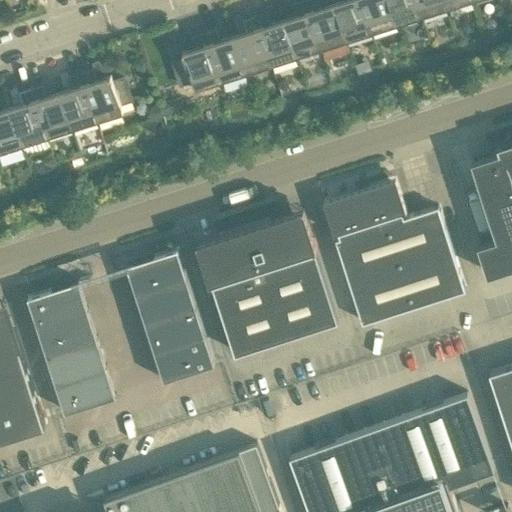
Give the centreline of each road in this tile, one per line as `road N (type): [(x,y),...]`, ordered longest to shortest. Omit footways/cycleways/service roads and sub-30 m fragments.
road 1 (unclassified): [(511,99),(0,265)]
road 2 (unknown): [(263,410),(23,489)]
road 3 (unknown): [(468,343),(263,410)]
road 4 (residential): [(0,51),(132,10)]
road 5 (unknown): [(468,343),(511,458)]
